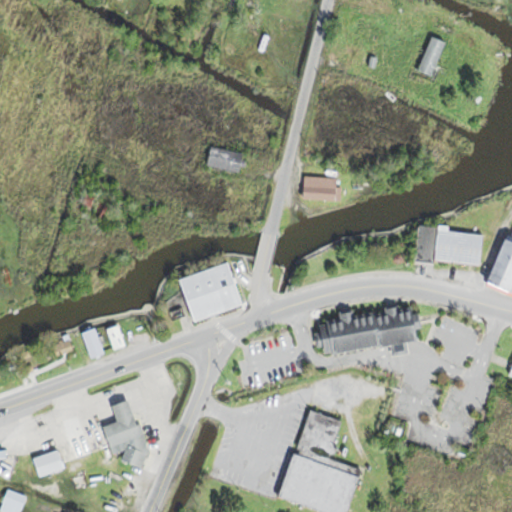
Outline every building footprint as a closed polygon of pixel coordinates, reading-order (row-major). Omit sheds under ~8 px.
[(445,42),(431,35),(416,70),(430,77),(445,42)] [(205,165),(238,171),(242,152),(209,145),(205,165)] [(302,198),(338,198),(338,176),(302,176),(302,198)] [(479,264),(482,231),(417,226),(414,259),(479,264)] [(485,283),(511,292),(511,235),(511,239),(502,236),(485,283)] [(241,306),(227,262),(178,277),(191,321),(241,306)] [(414,342),(410,307),(353,313),(353,311),(339,312),(340,320),(315,323),(318,352),(414,342)] [(124,347),(119,325),(107,328),(112,350),(124,347)] [(80,333),(90,358),(103,353),(94,328),(80,333)] [(72,350),(68,339),(52,344),(56,355),(72,350)] [(130,399),(112,404),(116,422),(102,426),(110,453),(123,450),(128,465),(146,460),(130,399)] [(341,419),(304,408),(278,498),(325,511),(345,511),(359,468),(329,459),(341,419)] [(63,468),(57,449),(32,458),(38,477),(63,468)] [(0,508),(0,510),(4,511),(19,511),(25,497),(8,490),(0,508)]
